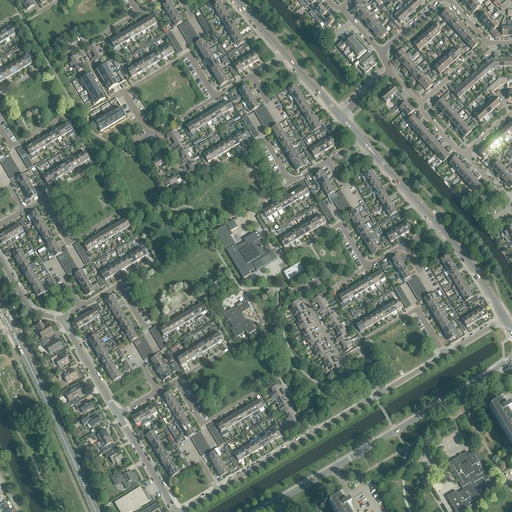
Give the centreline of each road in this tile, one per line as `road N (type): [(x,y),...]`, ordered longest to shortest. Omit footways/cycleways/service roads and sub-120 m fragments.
road 1 (tertiary): [(334,469),(511,362)]
road 2 (secondary): [(97,511),(18,340)]
road 3 (residential): [(378,393),(346,369),(301,292),(318,282)]
